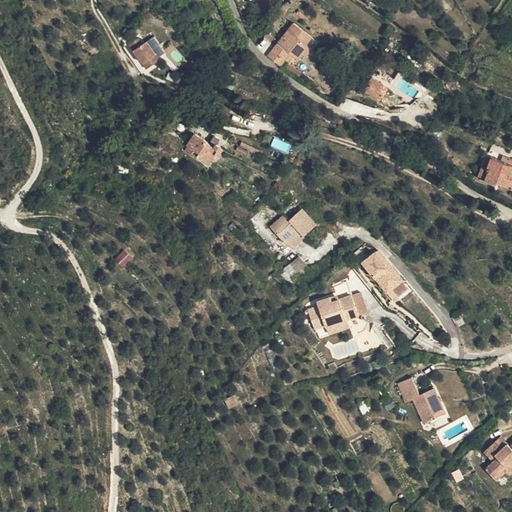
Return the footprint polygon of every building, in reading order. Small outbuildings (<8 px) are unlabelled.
[(267,54),(281,63),(284,60),(290,52),(294,55),(297,57),(301,52),(304,54),(311,45),(305,41),(311,33),(294,20),(280,36),(283,38),(276,49),(272,47),(267,54)] [(147,47),(143,41),(134,47),(152,72),(165,62),(151,43),(147,47)] [(290,52),(284,60),(288,63),(294,55),(290,52)] [(215,109),(232,118),(235,112),(218,102),(215,109)] [(219,148),(213,144),(198,136),(192,147),(205,154),(204,155),(216,162),(221,154),(227,156),(231,148),(222,142),(219,148)] [(273,139),(271,147),(288,152),(291,144),(273,139)] [(487,170),(493,158),(487,156),(482,167),(485,169),(487,170)] [(511,159),(504,156),(501,161),(511,165),(511,159)] [(511,165),(501,161),(493,158),(487,170),(485,169),(479,180),(497,187),(499,183),(511,187),(511,165)] [(276,216),(288,235),(303,225),(308,231),(322,222),(310,203),(297,212),(293,206),(276,216)] [(303,225),(288,235),(292,241),(308,231),(303,225)] [(113,257),(120,268),(132,260),(126,250),(113,257)] [(330,306),(339,304),(336,298),(329,301),(330,306)] [(324,333),(345,325),(357,321),(350,300),(339,304),(330,306),(329,301),(316,305),(324,333)] [(454,319),(458,331),(468,328),(465,315),(454,319)] [(347,332),(345,325),(324,333),(326,339),(347,332)] [(414,400),(423,397),(415,378),(401,384),(409,402),(414,400)] [(437,391),(423,397),(414,400),(425,426),(448,417),(437,391)] [(233,396),(224,400),(228,409),(237,405),(233,396)] [(498,439),(492,445),(500,452),(505,446),(498,439)] [(500,452),(492,445),(478,463),(489,472),(483,480),(495,490),(503,480),(501,478),(507,470),(511,463),(511,446),(509,450),(505,446),(500,452)] [(501,478),(503,480),(507,484),(511,477),(511,474),(507,470),(501,478)]
